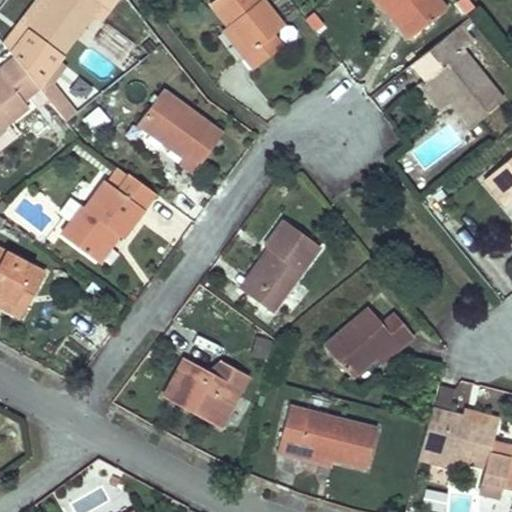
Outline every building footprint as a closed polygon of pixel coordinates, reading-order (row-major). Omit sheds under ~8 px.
[(30,29),(51,0),(36,0),(5,44),(12,53),(30,29)] [(60,58),(94,14),(101,4),(108,9),(114,0),(51,0),(30,29),(12,53),(15,56),(39,87),(60,58)] [(210,0),(227,22),(250,51),(244,55),(254,67),(283,43),(274,33),(284,25),(264,0),(210,0)] [(377,0),(385,10),(390,6),(400,20),(396,23),(408,38),(446,9),(438,0),(377,0)] [(108,9),(101,4),(94,14),(100,18),(108,9)] [(390,6),(385,10),(396,23),(400,20),(390,6)] [(227,22),(222,27),(244,55),(250,51),(227,22)] [(424,76),(429,73),(451,100),(470,123),(502,98),(461,47),(470,39),(458,24),(412,61),(424,76)] [(0,72),(2,75),(0,76),(0,128),(28,107),(24,101),(41,89),(39,87),(15,56),(0,67),(0,72)] [(66,62),(60,58),(39,87),(41,89),(44,93),(56,84),(52,79),(66,62)] [(429,73),(424,76),(446,104),(451,100),(429,73)] [(65,119),(77,110),(56,84),(44,93),(65,119)] [(163,89),(138,122),(183,155),(179,161),(193,171),(222,131),(163,89)] [(97,103),(80,117),(94,134),(111,120),(97,103)] [(505,202),(511,197),(511,196),(511,151),(483,175),(505,202)] [(62,233),(93,256),(107,236),(103,233),(108,226),(119,233),(122,235),(154,191),(130,174),(118,190),(106,181),(87,207),(83,204),(62,233)] [(21,315),(44,272),(0,247),(0,230),(7,218),(0,212),(0,300),(3,302),(2,305),(21,315)] [(274,252),(247,291),(272,310),(320,245),(281,217),(262,243),(264,245),(274,252)] [(107,236),(93,256),(100,260),(119,233),(108,226),(103,233),(107,236)] [(264,245),(236,284),(247,291),(274,252),(264,245)] [(104,301),(109,294),(100,287),(95,295),(104,301)] [(348,372),(372,353),(392,337),(399,344),(413,333),(393,310),(381,320),(368,304),(322,341),(348,372)] [(392,337),(372,353),(378,361),(399,344),(392,337)] [(163,395),(193,412),(197,406),(224,420),(250,376),(223,360),(214,374),(185,357),(163,395)] [(441,383),(435,404),(450,408),(456,386),(441,383)] [(463,415),(476,418),(479,406),(466,402),(463,415)] [(287,403),(274,450),(294,455),(297,448),(363,467),(374,426),(287,403)] [(197,406),(193,412),(221,427),(224,420),(197,406)] [(426,419),(419,449),(423,449),(451,457),(484,465),(478,489),(496,494),(500,480),(506,454),(488,449),(491,439),(495,423),(476,418),(463,415),(429,406),(426,419)] [(511,483),(511,444),(491,439),(488,449),(506,454),(500,480),(511,483)] [(451,457),(423,449),(420,459),(449,466),(451,457)]
